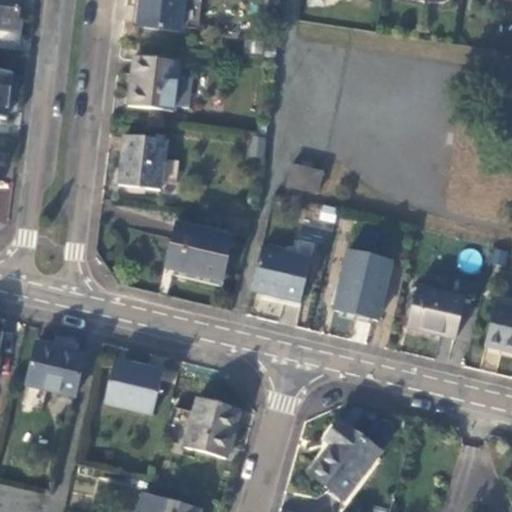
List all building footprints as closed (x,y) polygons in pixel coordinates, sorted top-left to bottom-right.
[(0,0),(0,42),(15,44),(19,0),(0,0)] [(183,0),(140,0),(136,39),(178,44),(183,0)] [(262,54),(244,51),(242,66),(259,69),(262,54)] [(176,73),(133,67),(127,118),(171,124),(172,118),(187,120),(191,89),(174,87),(176,73)] [(0,128),(5,129),(9,85),(0,83),(0,128)] [(165,153),(123,147),(116,197),(158,203),(165,153)] [(262,149),(249,147),(247,167),(261,168),(262,149)] [(321,183),(288,176),(283,198),(316,205),(321,183)] [(232,248),(174,234),(162,279),(221,294),(232,248)] [(307,270),(260,259),(250,301),(298,312),(307,270)] [(390,273),(347,262),(332,323),(375,333),(390,273)] [(463,309),(414,298),(405,340),(453,351),(463,309)] [(511,321),(492,317),(483,358),(511,365),(511,321)] [(84,366),(35,354),(20,416),(39,420),(44,402),(73,409),(84,366)] [(161,383),(112,372),(102,416),(151,427),(161,383)] [(225,471),(239,420),(195,408),(181,459),(225,471)] [(378,464),(338,433),(324,452),(330,456),(308,486),(342,511),(378,464)]
